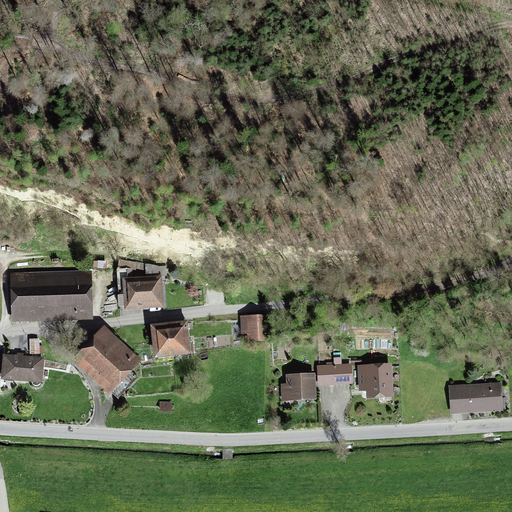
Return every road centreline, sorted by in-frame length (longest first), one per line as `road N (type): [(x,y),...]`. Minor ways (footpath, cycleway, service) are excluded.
road 1 (residential): [(0,337),(326,301),(509,270)]
road 2 (residential): [(0,430),(235,440),(511,426)]
